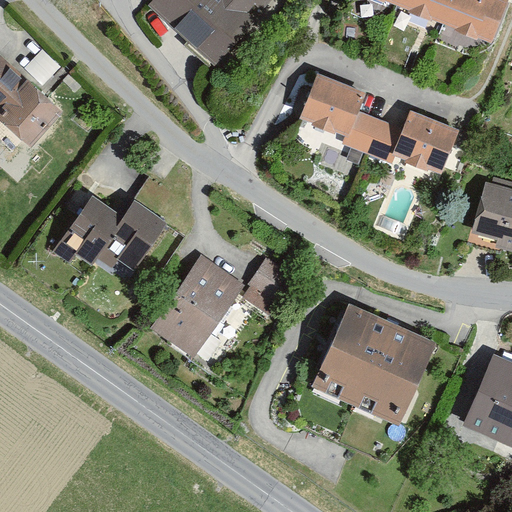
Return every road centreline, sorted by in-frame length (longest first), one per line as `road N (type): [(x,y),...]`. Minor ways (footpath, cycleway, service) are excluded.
road 1 (residential): [(511,296),(414,281),(337,244),(183,141),(35,0)]
road 2 (tertiary): [(291,511),(0,304)]
